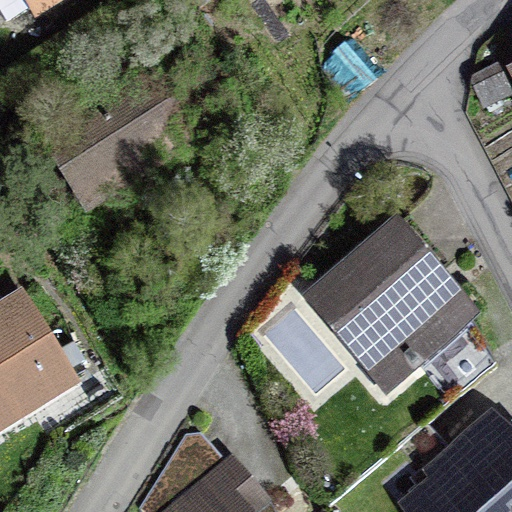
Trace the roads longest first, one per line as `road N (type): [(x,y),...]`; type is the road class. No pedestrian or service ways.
road 1 (residential): [(415,68),(194,364),(112,511)]
road 2 (residential): [(511,248),(415,68)]
